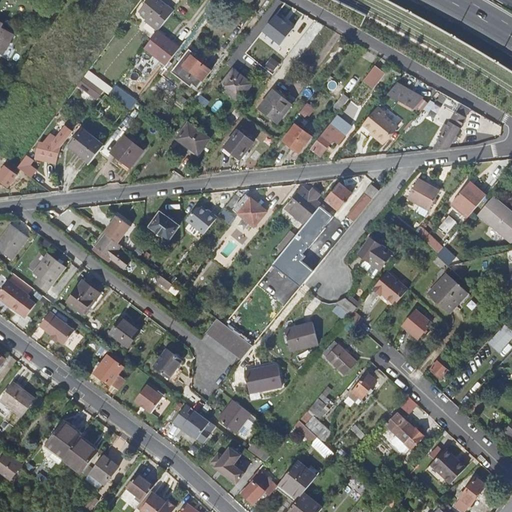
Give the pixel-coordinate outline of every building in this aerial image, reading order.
[(145,23),(157,32),(173,12),(167,7),(166,9),(154,0),(148,0),(138,13),(148,20),(145,23)] [(293,29),(275,15),(263,31),(280,45),(293,29)] [(0,23),(0,54),(1,55),(12,36),(1,30),(3,25),(0,23)] [(146,61),(139,56),(133,64),(134,68),(145,76),(151,77),(160,65),(162,62),(167,66),(178,53),(180,50),(169,41),(167,43),(161,39),(163,37),(157,32),(145,48),(154,56),(150,61),(146,61)] [(200,87),(181,73),(184,69),(178,64),(160,87),(179,103),(182,100),(187,104),(200,87)] [(386,73),(376,66),(365,82),(374,89),(386,73)] [(238,102),(252,85),(233,70),(219,88),(238,102)] [(110,94),(113,90),(89,72),(85,77),(105,92),(109,95),(110,94)] [(424,99),(398,83),(389,95),(415,111),(424,99)] [(120,94),(114,89),(113,90),(110,94),(117,99),(120,94)] [(274,91),(260,110),(279,124),(293,106),(274,91)] [(106,95),(103,100),(105,102),(100,111),(106,116),(104,119),(111,124),(123,107),(106,95)] [(336,107),(341,112),(351,100),(345,95),(336,107)] [(126,97),(121,103),(131,110),(136,105),(126,97)] [(313,108),(307,103),(303,109),(295,119),(300,122),(304,117),(305,118),(313,108)] [(449,148),(471,110),(461,104),(449,126),(445,124),(441,131),(445,134),(435,150),(449,148)] [(400,127),(386,116),(387,114),(379,107),(359,131),(368,137),(373,132),(378,135),(376,137),(385,145),(400,127)] [(336,120),(313,150),(322,157),(335,140),(340,144),(347,136),(339,131),(342,126),(336,120)] [(190,124),(178,139),(197,155),(209,140),(190,124)] [(67,127),(65,130),(72,135),(74,132),(67,127)] [(297,127),(285,143),(299,155),(311,139),(297,127)] [(39,143),(37,154),(54,158),(52,164),(57,165),(57,164),(60,149),(72,135),(65,130),(59,140),(51,135),(43,144),(39,143)] [(71,147),(91,163),(105,146),(84,130),(71,147)] [(239,132),(226,148),(241,160),(254,144),(239,132)] [(125,137),(112,154),(131,169),(144,152),(125,137)] [(36,160),(52,164),(54,158),(37,154),(36,160)] [(34,161),(26,155),(17,167),(32,178),(36,171),(30,166),(34,161)] [(7,165),(0,174),(0,181),(8,188),(19,174),(7,165)] [(375,182),(376,183),(382,188),(388,181),(381,175),(375,182)] [(416,214),(424,219),(441,189),(431,184),(429,187),(418,181),(407,199),(421,207),(416,214)] [(353,193),(340,183),(327,199),(339,209),(353,193)] [(349,217),(355,222),(382,188),(376,183),(349,217)] [(457,200),(472,213),(485,198),(470,184),(457,200)] [(311,193),(304,188),(287,208),(306,223),(321,203),(317,199),(321,194),(314,189),(311,193)] [(234,210),(255,227),(267,212),(246,194),(234,210)] [(511,244),(511,217),(511,216),(491,200),(476,218),(510,247),(511,244)] [(273,265),(302,287),(334,248),(332,246),(331,246),(322,256),(317,252),(312,257),(306,265),(299,260),(306,252),(313,243),(309,240),(321,225),(324,228),(334,217),(321,206),(297,236),(284,252),(273,265)] [(202,208),(197,208),(187,221),(204,235),(216,219),(202,208)] [(151,226),(170,240),(181,226),(162,212),(151,226)] [(120,250),(124,245),(120,242),(133,226),(119,215),(106,232),(106,231),(98,242),(100,243),(98,246),(101,249),(99,252),(111,262),(114,258),(126,267),(132,259),(120,250)] [(441,228),(448,233),(457,223),(450,217),(441,228)] [(0,242),(0,250),(12,260),(27,239),(11,227),(0,242)] [(347,227),(337,239),(339,241),(349,229),(347,227)] [(444,247),(422,230),(417,236),(439,253),(444,247)] [(278,248),(284,252),(297,236),(291,232),(278,248)] [(222,252),(227,256),(231,255),(240,244),(233,238),(222,252)] [(382,270),(392,254),(380,246),(380,245),(371,238),(360,255),(367,260),(360,266),(375,276),(380,269),(382,270)] [(312,257),(306,252),(299,260),(306,265),(312,257)] [(36,283),(47,292),(65,269),(48,256),(33,275),(38,279),(36,283)] [(511,284),(511,274),(493,276),(493,281),(493,286),(511,284)] [(384,294),(396,304),(406,292),(385,275),(373,289),(382,296),(384,294)] [(451,314),(469,293),(448,275),(430,294),(451,314)] [(171,291),(175,286),(168,280),(162,276),(159,282),(171,291)] [(30,298),(29,294),(10,280),(0,292),(0,298),(6,302),(7,301),(12,304),(11,306),(19,312),(20,311),(27,316),(37,303),(30,298)] [(72,308),(84,317),(99,296),(82,283),(66,303),(72,308)] [(352,296),(349,299),(358,307),(361,303),(352,296)] [(358,307),(349,299),(347,298),(338,303),(341,305),(352,314),(354,312),(358,307)] [(337,310),(348,319),(349,318),(352,314),(341,305),(337,310)] [(418,339),(432,323),(417,310),(403,326),(418,339)] [(51,312),(41,326),(53,335),(51,337),(58,342),(59,340),(66,344),(76,330),(51,312)] [(349,318),(359,326),(364,321),(354,312),(352,314),(349,318)] [(207,333),(214,338),(225,324),(218,319),(207,333)] [(117,341),(128,350),(140,335),(121,321),(110,336),(117,341)] [(292,351),(319,343),(314,323),(287,331),(292,351)] [(500,352),(511,339),(511,328),(507,323),(489,341),(500,352)] [(214,338),(222,344),(233,330),(225,324),(214,338)] [(222,344),(229,349),(240,335),(233,330),(222,344)] [(229,349),(236,355),(247,341),(240,335),(229,349)] [(236,355),(242,360),(254,346),(247,341),(236,355)] [(325,353),(346,374),(358,362),(337,341),(325,353)] [(158,371),(170,380),(183,362),(167,349),(154,368),(158,371)] [(124,367),(108,355),(95,373),(111,385),(119,390),(126,380),(119,375),(124,367)] [(437,361),(431,369),(441,377),(448,370),(437,361)] [(251,393),(284,387),(280,367),(247,372),(251,393)] [(377,382),(368,374),(350,396),(356,401),(359,398),(361,400),(377,382)] [(2,399),(24,416),(33,404),(37,399),(14,382),(2,399)] [(148,385),(136,401),(152,413),(164,397),(148,385)] [(49,397),(42,392),(37,399),(33,404),(40,409),(49,397)] [(409,412),(417,404),(408,395),(400,404),(409,412)] [(248,418),(251,413),(235,400),(220,420),(236,432),(239,429),(246,434),(255,422),(248,418)] [(192,433),(192,435),(197,439),(210,422),(195,411),(182,429),(188,434),(190,432),(192,433)] [(314,417),(308,412),(300,421),(306,426),(314,417)] [(388,426),(393,431),(404,419),(400,415),(388,426)] [(404,419),(393,431),(413,450),(425,436),(416,428),(415,429),(404,419)] [(48,444),(66,458),(82,437),(83,435),(65,421),(48,444)] [(297,425),(315,442),(318,438),(306,426),(300,421),(297,425)] [(100,450),(82,437),(66,458),(65,459),(83,473),(100,450)] [(315,442),(333,458),(336,454),(318,438),(315,442)] [(253,445),(249,451),(261,460),(265,455),(253,445)] [(2,452),(5,454),(21,466),(24,462),(5,448),(2,452)] [(219,453),(212,462),(220,468),(222,465),(227,469),(224,472),(230,476),(229,477),(238,484),(245,474),(231,463),(233,461),(236,463),(241,456),(230,448),(224,457),(219,453)] [(447,449),(445,451),(456,462),(458,459),(447,449)] [(467,467),(458,459),(456,462),(445,451),(431,466),(451,484),(467,467)] [(0,469),(11,478),(21,466),(5,454),(0,461),(0,469)] [(119,468),(104,457),(91,474),(106,486),(119,468)] [(276,489),(296,505),(306,492),(316,479),(297,464),(276,489)] [(136,499),(142,504),(143,503),(151,492),(154,488),(138,476),(128,489),(137,497),(136,499)] [(476,478),(455,506),(463,511),(465,511),(486,485),(476,478)] [(244,493),(256,504),(257,502),(262,506),(271,496),(267,492),(255,481),(244,493)] [(368,490),(386,507),(389,503),(371,486),(368,490)] [(141,511),(155,494),(151,492),(143,503),(142,504),(138,509),(141,511)] [(320,511),(324,507),(306,492),(296,505),(290,511),(320,511)] [(174,511),(177,508),(168,501),(167,503),(155,494),(141,511),(174,511)]
